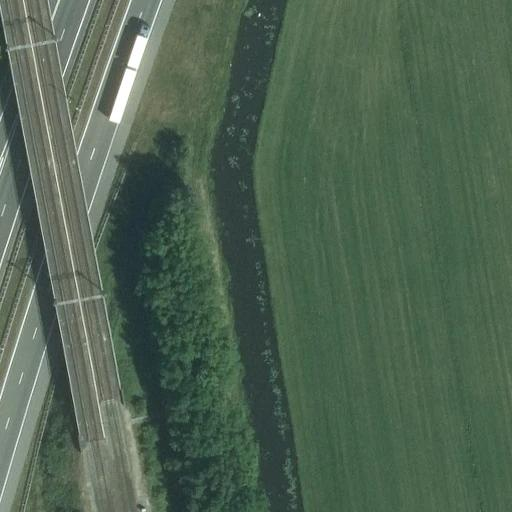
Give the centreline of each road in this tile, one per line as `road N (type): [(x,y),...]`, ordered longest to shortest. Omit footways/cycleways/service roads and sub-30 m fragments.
road 1 (motorway): [(0,454),(150,0)]
road 2 (motorway): [(49,69),(0,219)]
